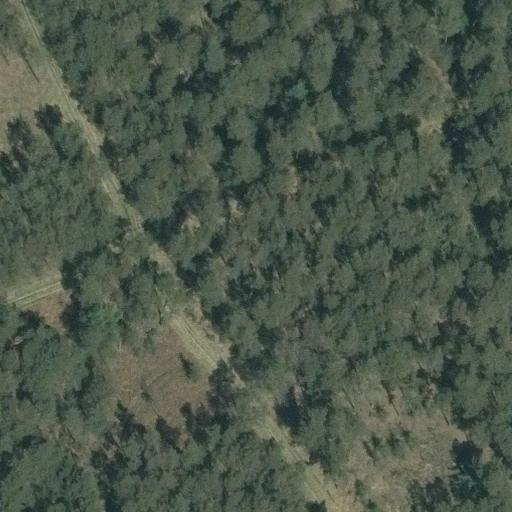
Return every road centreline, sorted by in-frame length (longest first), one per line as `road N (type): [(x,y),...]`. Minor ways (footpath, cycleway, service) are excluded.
road 1 (track): [(32,0),(134,242),(344,511)]
road 2 (track): [(0,300),(511,76)]
